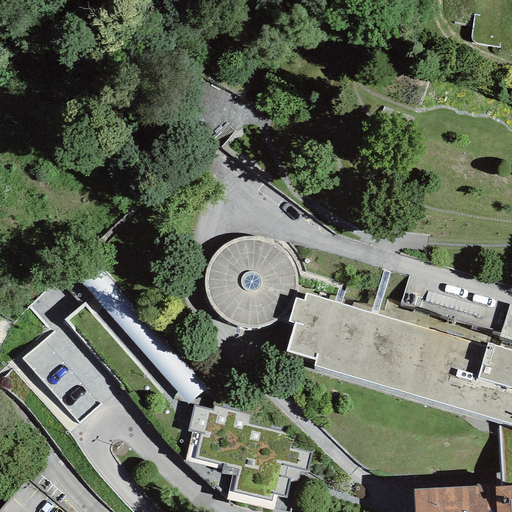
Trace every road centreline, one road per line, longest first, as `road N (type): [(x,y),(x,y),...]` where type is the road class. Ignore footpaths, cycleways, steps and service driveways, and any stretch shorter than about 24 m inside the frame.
road 1 (unclassified): [(0,401),(94,511)]
road 2 (track): [(375,257),(401,243),(511,246)]
